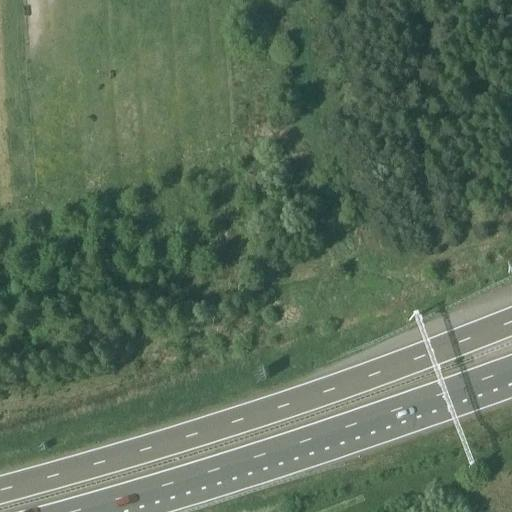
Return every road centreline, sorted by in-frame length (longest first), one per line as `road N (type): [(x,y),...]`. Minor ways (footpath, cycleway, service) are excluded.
road 1 (trunk): [(511,322),(277,408),(0,491)]
road 2 (trunk): [(75,511),(511,369)]
